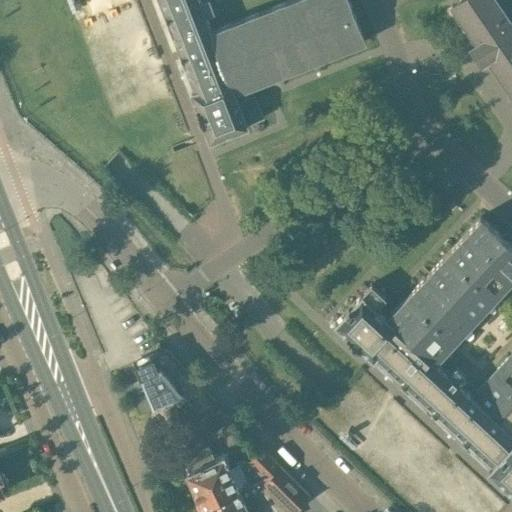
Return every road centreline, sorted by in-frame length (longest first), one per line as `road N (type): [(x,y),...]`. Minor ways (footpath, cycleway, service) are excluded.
road 1 (residential): [(166,303),(427,130)]
road 2 (residential): [(369,511),(166,303)]
road 3 (residential): [(166,303),(86,207),(0,169)]
road 4 (residential): [(32,316),(22,372),(83,511)]
road 5 (residential): [(153,511),(108,409),(60,386)]
road 6 (residential): [(427,130),(375,0)]
road 7 (secondary): [(115,511),(60,386)]
